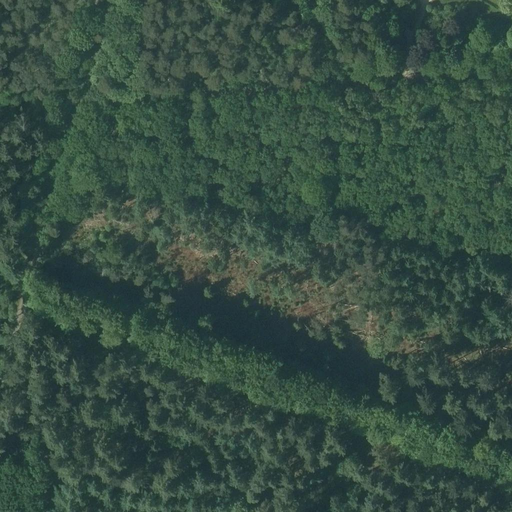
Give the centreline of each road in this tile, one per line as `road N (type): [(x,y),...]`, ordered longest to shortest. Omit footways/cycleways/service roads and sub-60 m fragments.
road 1 (unclassified): [(511,68),(84,101)]
road 2 (unclassified): [(0,378),(84,101)]
